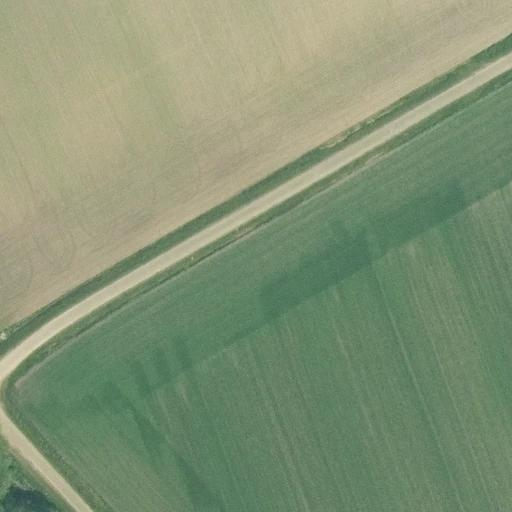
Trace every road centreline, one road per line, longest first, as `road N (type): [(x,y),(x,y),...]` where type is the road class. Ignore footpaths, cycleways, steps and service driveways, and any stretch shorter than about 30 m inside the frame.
road 1 (unclassified): [(0,367),(59,321),(511,58)]
road 2 (unclassified): [(83,511),(0,421)]
